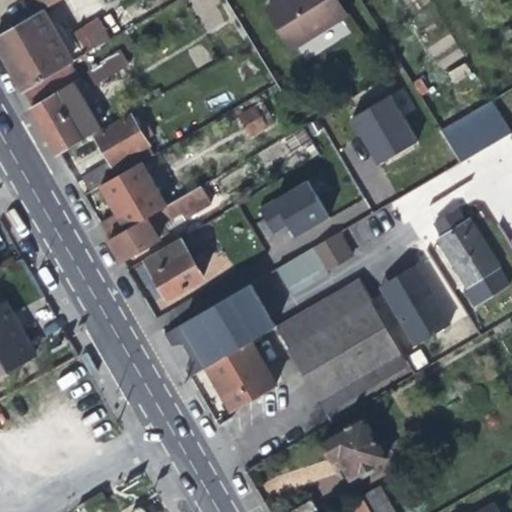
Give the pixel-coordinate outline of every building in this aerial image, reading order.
[(34,0),(41,12),(45,9),(59,1),(61,0),(34,0)] [(281,0),(270,7),(293,46),(345,13),(337,0),(281,0)] [(41,12),(0,35),(0,46),(12,67),(26,92),(72,66),(70,62),(121,32),(110,12),(62,38),(58,41),(41,12)] [(88,73),(96,86),(130,66),(122,54),(88,73)] [(90,99),(72,66),(26,92),(43,122),(59,150),(94,130),(81,105),(90,99)] [(169,146),(193,132),(170,94),(147,107),(169,146)] [(418,143),(390,96),(351,119),(379,166),(418,143)] [(254,105),(240,114),(238,115),(252,140),(270,130),(254,105)] [(92,191),(100,187),(103,185),(142,162),(153,155),(131,117),(97,135),(106,153),(112,163),(97,171),(97,170),(84,177),(92,191)] [(168,206),(142,162),(103,185),(113,203),(119,214),(102,224),(111,239),(168,206)] [(289,224),(296,236),(329,218),(309,182),(260,209),(273,233),(289,224)] [(202,185),(168,206),(111,239),(119,253),(123,260),(170,233),(163,223),(182,212),(186,218),(212,202),(202,185)] [(511,284),(499,266),(470,222),(439,240),(468,286),(463,288),(476,307),(511,284)] [(182,237),(145,259),(158,282),(166,297),(204,276),(200,269),(208,264),(204,255),(195,260),(182,237)] [(327,276),(311,248),(310,249),(276,269),(275,269),(291,297),(327,276)] [(416,268),(397,279),(401,286),(386,295),(417,347),(452,327),(416,268)] [(261,277),(252,282),(257,290),(266,285),(261,277)] [(337,292),(277,327),(303,372),(319,402),(403,354),(360,279),(337,292)] [(397,279),(382,287),(386,295),(401,286),(397,279)] [(252,282),(183,322),(195,344),(207,367),(251,342),(277,327),(257,290),(252,282)] [(8,315),(12,312),(8,304),(0,308),(0,375),(37,354),(25,334),(20,336),(8,315)] [(20,326),(12,312),(8,315),(20,336),(25,334),(20,326)] [(251,342),(207,367),(219,389),(232,413),(276,388),(251,342)] [(90,349),(84,353),(94,372),(100,368),(90,349)] [(322,443),(332,460),(339,456),(344,464),(350,476),(352,476),(388,455),(380,441),(376,443),(375,444),(363,420),(322,443)] [(394,511),(379,485),(361,496),(370,511),(394,511)] [(81,511),(88,511),(108,501),(102,492),(78,506),(81,511)] [(321,511),(313,499),(291,511),(321,511)] [(497,511),(492,503),(476,511),(497,511)]
